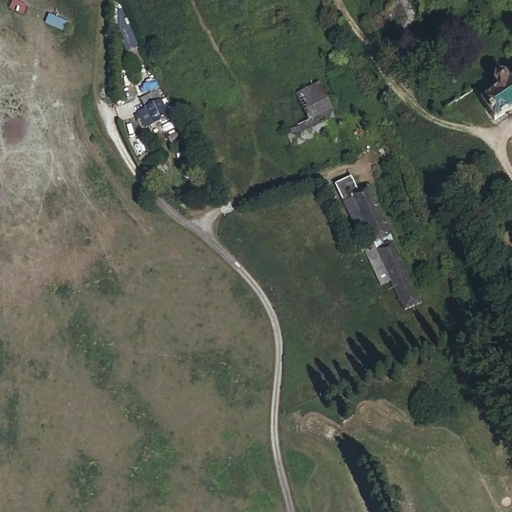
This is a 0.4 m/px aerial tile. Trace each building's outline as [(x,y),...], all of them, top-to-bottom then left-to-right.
[(14,0),(9,8),(22,15),(27,7),(14,0)] [(425,11),(417,0),(399,0),(404,7),(413,19),(425,11)] [(413,19),(404,7),(378,26),(385,37),(397,28),(400,32),(415,21),(413,19)] [(137,50),(131,9),(118,11),(125,52),(137,50)] [(425,11),(413,19),(415,21),(419,27),(431,19),(425,11)] [(46,24),(65,31),(68,23),(49,16),(46,24)] [(433,48),(419,27),(407,36),(421,57),(433,48)] [(495,115),(511,104),(511,74),(507,68),(503,67),(495,71),(495,75),(500,84),(482,95),(495,115)] [(330,92),(322,74),(275,95),(283,114),(330,92)] [(330,92),(283,114),(293,136),(340,115),(330,92)] [(170,127),(162,109),(149,115),(154,124),(150,126),(154,135),(170,127)] [(425,293),(369,178),(359,183),(350,167),(333,175),(355,220),(364,216),(366,220),(360,223),(364,232),(371,229),(373,233),(362,239),(381,279),(393,273),(407,302),(425,293)]
